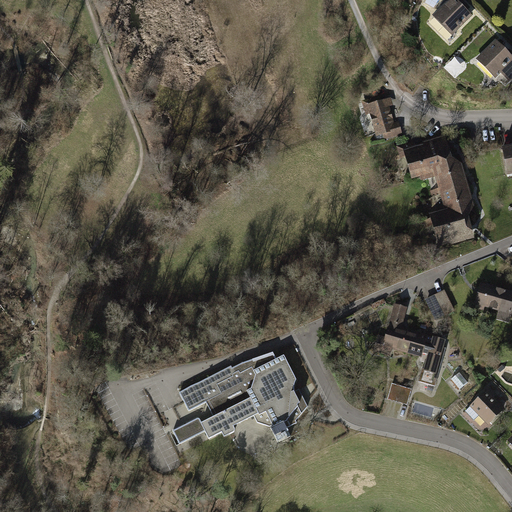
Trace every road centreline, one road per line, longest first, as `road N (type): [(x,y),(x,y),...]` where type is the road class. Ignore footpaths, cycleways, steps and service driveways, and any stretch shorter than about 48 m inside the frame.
road 1 (residential): [(511,242),(300,332),(338,405),(359,418),(466,444),(511,487)]
road 2 (unknown): [(300,332),(204,358),(139,394)]
road 3 (residential): [(511,115),(421,108),(400,94),(377,58)]
